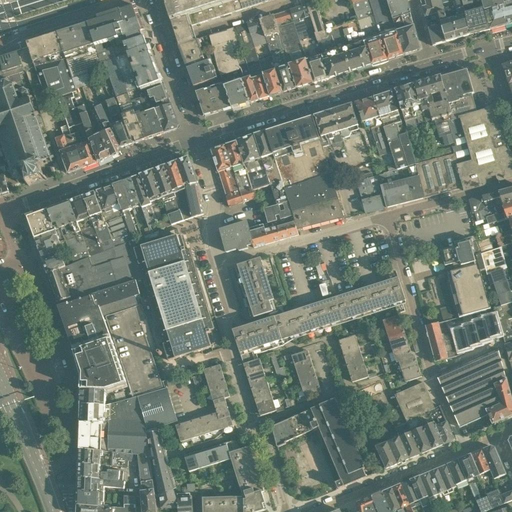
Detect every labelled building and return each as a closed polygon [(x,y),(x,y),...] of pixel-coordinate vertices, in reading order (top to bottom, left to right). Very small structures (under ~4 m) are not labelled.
[(190,27),(242,10),(238,0),(164,0),(176,38),(179,46),(194,40),(192,33),(190,27)] [(238,0),(242,10),(273,0),(238,0)] [(372,65),(389,60),(369,0),(351,0),(356,16),(372,65)] [(369,0),(389,60),(405,55),(386,0),(369,0)] [(406,0),(386,0),(405,55),(420,50),(414,26),(410,14),(411,14),(406,0)] [(420,0),(425,17),(438,14),(438,13),(440,13),(438,4),(436,0),(420,0)] [(438,13),(438,14),(446,42),(471,35),(461,0),(436,0),(438,4),(440,13),(438,13)] [(461,0),(471,35),(491,30),(481,0),(461,0)] [(481,0),(491,30),(504,26),(497,1),(501,0),(481,0)] [(503,0),(501,0),(497,1),(504,26),(511,23),(511,0),(505,0),(506,4),(505,4),(503,0)] [(316,33),(319,42),(327,40),(324,32),(325,31),(323,25),(316,2),(307,5),(316,32),(316,33)] [(307,5),(290,10),(314,83),(330,78),(319,42),(316,33),(316,32),(307,5)] [(135,6),(120,11),(124,23),(140,18),(135,6)] [(96,21),(88,23),(91,33),(95,32),(124,23),(120,11),(120,10),(95,18),(96,21)] [(298,88),(314,83),(290,10),(275,15),(298,88)] [(446,42),(438,14),(425,17),(433,46),(446,42)] [(284,93),(298,88),(275,15),(260,20),(264,31),(274,62),(284,93)] [(327,40),(319,42),(330,78),(372,65),(356,16),(350,18),(351,22),(336,26),(333,21),(323,25),(325,31),(324,32),(327,40)] [(123,37),(144,30),(140,18),(124,23),(95,32),(99,44),(123,37)] [(264,31),(260,20),(247,24),(251,36),(264,31)] [(103,69),(101,63),(97,52),(96,48),(91,33),(88,23),(57,33),(66,59),(72,79),(95,72),(103,69)] [(260,100),(271,97),(261,66),(251,36),(247,24),(235,27),(243,52),(246,61),(248,67),(248,68),(248,69),(260,100)] [(221,77),(242,70),(239,63),(244,61),(234,28),(227,30),(209,35),(213,47),(214,54),(215,59),(217,67),(221,77)] [(50,63),(61,61),(66,59),(57,33),(41,38),(50,63)] [(35,67),(50,63),(41,38),(27,43),(33,62),(35,67)] [(187,69),(203,63),(201,58),(202,58),(202,57),(204,57),(197,39),(194,40),(179,46),(187,69)] [(104,62),(117,97),(126,94),(163,81),(150,45),(116,57),(112,47),(104,49),(97,52),(101,63),(104,62)] [(22,66),(18,52),(0,57),(0,61),(1,64),(0,64),(0,79),(10,76),(20,73),(23,72),(22,66)] [(66,76),(73,92),(76,91),(76,90),(72,79),(66,59),(61,61),(66,76)] [(61,61),(50,63),(35,67),(41,84),(66,76),(61,61)] [(209,61),(203,63),(187,69),(194,87),(209,82),(215,79),(213,73),(216,72),(214,67),(211,67),(209,61)] [(251,103),(260,100),(248,69),(248,68),(248,67),(246,61),(244,61),(239,63),(242,70),(245,79),(243,80),(251,103)] [(271,97),(284,93),(274,62),(261,66),(271,97)] [(509,84),(511,83),(511,65),(511,63),(503,66),(509,84)] [(450,114),(451,120),(477,113),(472,94),(474,93),(467,70),(440,77),(451,114),(450,114)] [(72,79),(76,90),(91,84),(91,81),(97,79),(95,72),(72,79)] [(22,82),(20,73),(10,76),(13,84),(8,82),(8,79),(7,79),(7,82),(0,83),(0,147),(5,163),(8,162),(13,178),(12,179),(13,180),(14,179),(18,181),(17,182),(19,183),(19,181),(22,179),(24,181),(25,180),(24,178),(25,175),(26,175),(29,182),(27,185),(29,186),(31,183),(33,182),(33,181),(40,179),(40,180),(43,179),(46,180),(47,178),(44,177),(41,167),(43,166),(44,164),(51,162),(53,162),(52,159),(55,158),(54,156),(51,157),(36,115),(37,115),(34,107),(38,106),(29,80),(22,82)] [(47,102),(51,100),(51,99),(63,95),(63,96),(73,92),(66,76),(41,84),(47,102)] [(448,121),(451,120),(450,114),(451,114),(440,77),(425,82),(414,85),(423,113),(430,111),(433,121),(434,121),(439,138),(443,137),(445,146),(453,144),(451,135),(452,134),(448,121)] [(242,81),(225,86),(233,108),(250,104),(251,103),(243,80),(242,80),(242,81)] [(209,82),(194,87),(196,93),(205,90),(211,88),(209,82)] [(425,122),(423,113),(414,85),(402,89),(405,95),(406,95),(408,101),(404,103),(406,109),(410,108),(416,126),(417,126),(416,124),(425,122)] [(165,86),(148,92),(153,107),(155,106),(170,101),(165,86)] [(224,86),(212,91),(219,113),(224,111),(224,110),(231,109),(233,108),(225,86),(224,87),(224,86)] [(396,91),(407,129),(416,126),(410,108),(406,109),(404,103),(408,101),(406,95),(405,95),(402,89),(396,91)] [(212,115),(219,113),(212,91),(206,93),(205,90),(196,93),(200,103),(201,105),(201,106),(205,117),(205,116),(212,114),(212,115)] [(83,168),(98,163),(83,123),(80,115),(78,108),(75,109),(72,99),(75,98),(73,92),(63,96),(63,95),(51,99),(51,100),(47,102),(48,105),(51,104),(59,101),(61,106),(63,112),(71,135),(83,168)] [(164,134),(155,106),(153,107),(148,92),(140,95),(141,98),(146,113),(155,137),(164,134)] [(374,98),(391,153),(397,170),(397,171),(416,165),(414,156),(407,133),(399,136),(396,125),(402,123),(392,92),(374,98)] [(128,99),(126,94),(117,97),(124,118),(123,119),(125,121),(133,145),(146,140),(138,116),(135,109),(134,110),(131,101),(131,99),(128,99)] [(100,103),(101,106),(120,149),(133,145),(125,121),(123,122),(114,98),(106,101),(100,103)] [(138,116),(146,113),(141,98),(131,101),(134,110),(135,109),(138,116)] [(397,170),(391,153),(374,98),(356,103),(362,123),(364,123),(366,130),(371,128),(380,156),(381,156),(386,172),(387,172),(387,173),(397,170)] [(53,109),(61,106),(59,101),(51,104),(53,109)] [(179,125),(170,101),(155,106),(164,134),(177,129),(178,129),(179,125)] [(352,105),(333,111),(339,132),(341,131),(342,136),(345,138),(349,137),(351,133),(360,130),(358,125),(360,125),(359,121),(357,122),(352,105)] [(98,163),(109,158),(99,136),(95,137),(92,131),(94,130),(85,106),(78,108),(80,115),(83,123),(98,163)] [(118,150),(120,149),(101,106),(91,111),(101,135),(99,136),(109,158),(119,153),(118,150)] [(477,113),(451,120),(448,121),(452,134),(455,147),(453,147),(452,147),(454,155),(455,154),(465,191),(483,186),(484,185),(485,184),(485,182),(484,179),(497,175),(498,179),(499,180),(500,180),(501,180),(511,177),(511,158),(495,108),(494,109),(491,108),(490,108),(488,109),(487,109),(485,111),(477,113)] [(321,138),(319,138),(322,148),(332,145),(331,140),(334,139),(335,144),(342,142),(339,132),(333,111),(315,116),(321,138)] [(146,140),(155,137),(146,113),(138,116),(146,140)] [(313,117),(265,132),(284,189),(331,175),(322,148),(319,138),(313,117)] [(288,202),(284,189),(265,132),(254,136),(262,162),(271,186),(277,205),(288,202)] [(68,174),(83,168),(71,135),(65,137),(65,135),(56,139),(56,140),(54,141),(66,174),(68,173),(68,174)] [(253,191),(271,186),(262,162),(254,136),(237,142),(252,191),(253,191)] [(252,191),(237,142),(226,145),(244,203),(256,199),(253,191),(252,191)] [(229,208),(244,203),(226,145),(212,150),(211,151),(218,173),(219,173),(227,196),(226,197),(229,208)] [(454,155),(452,147),(435,153),(437,159),(454,155)] [(422,154),(414,156),(416,165),(424,162),(422,154)] [(455,154),(454,155),(437,159),(424,162),(416,165),(425,198),(463,188),(464,191),(465,191),(455,154)] [(189,158),(176,163),(184,188),(185,188),(185,189),(198,186),(196,179),(189,158)] [(185,188),(184,188),(176,163),(164,167),(173,192),(180,211),(184,221),(191,219),(185,189),(185,188)] [(425,198),(416,165),(397,171),(397,170),(387,173),(376,176),(385,208),(425,198)] [(164,167),(153,171),(164,202),(169,218),(172,226),(184,221),(180,211),(173,192),(164,167)] [(0,195),(9,193),(6,180),(5,169),(0,170),(0,195)] [(157,204),(164,202),(153,171),(141,176),(152,205),(157,220),(162,218),(157,204)] [(337,196),(331,175),(284,189),(288,202),(297,231),(302,230),(302,229),(339,220),(345,219),(337,196)] [(158,223),(158,222),(157,220),(152,205),(141,176),(132,179),(141,206),(142,209),(149,227),(158,223)] [(365,213),(385,208),(376,176),(357,182),(359,190),(365,213)] [(132,210),(141,206),(132,179),(122,183),(132,210)] [(139,239),(139,238),(137,234),(138,234),(129,211),(132,210),(122,183),(113,186),(131,236),(132,236),(134,241),(139,239)] [(115,248),(125,244),(125,243),(129,242),(133,240),(132,236),(131,236),(113,186),(94,193),(115,248)] [(204,215),(198,186),(185,189),(191,219),(204,215)] [(511,188),(469,200),(472,213),(511,202),(511,188)] [(359,190),(337,196),(345,219),(365,213),(359,190)] [(104,252),(115,248),(94,193),(82,198),(90,217),(104,252)] [(90,258),(104,252),(90,217),(82,198),(69,202),(71,207),(77,222),(81,236),(90,258)] [(73,264),(90,258),(81,236),(77,222),(71,207),(69,202),(49,210),(57,230),(61,229),(65,241),(68,249),(73,264)] [(247,222),(227,229),(221,231),(227,253),(239,249),(240,251),(247,249),(247,247),(254,244),(255,248),(299,235),(297,231),(288,202),(277,205),(264,209),(268,224),(249,229),(247,222)] [(486,218),(488,224),(511,216),(511,202),(472,213),(474,218),(496,212),(497,214),(486,218)] [(35,238),(57,230),(49,210),(27,217),(35,238)] [(498,227),(500,234),(511,230),(511,216),(488,224),(490,229),(498,227)] [(172,226),(169,218),(158,222),(158,223),(161,230),(171,226),(172,226)] [(61,229),(57,230),(35,238),(35,239),(40,250),(65,241),(61,229)] [(511,237),(511,230),(500,234),(502,239),(506,238),(511,237)] [(159,231),(144,237),(145,241),(160,236),(159,231)] [(128,251),(136,281),(143,279),(168,361),(212,347),(208,334),(211,333),(210,330),(214,330),(210,318),(192,256),(189,249),(186,250),(181,235),(172,237),(132,250),(129,242),(125,243),(125,244),(128,251)] [(483,249),(499,245),(496,237),(481,241),(483,249)] [(449,282),(486,272),(483,260),(478,262),(476,256),(471,239),(456,243),(457,247),(441,252),(445,266),(449,265),(451,272),(447,273),(449,282)] [(44,262),(62,255),(64,254),(63,251),(68,249),(65,241),(40,250),(44,262)] [(66,267),(60,270),(48,275),(58,304),(60,308),(93,297),(92,295),(136,281),(128,251),(125,244),(115,248),(104,252),(90,258),(73,264),(66,267)] [(488,276),(506,270),(507,270),(500,248),(481,255),(488,276)] [(66,267),(62,255),(44,262),(48,275),(60,270),(66,267)] [(264,268),(261,259),(261,258),(238,266),(241,276),(264,268)] [(241,276),(244,286),(263,280),(267,278),(264,268),(241,276)] [(509,280),(506,270),(488,276),(489,281),(490,287),(509,280)] [(487,275),(486,272),(449,282),(459,318),(487,311),(479,280),(482,279),(482,277),(487,275)] [(384,282),(392,305),(395,304),(398,314),(405,312),(402,302),(407,301),(399,277),(384,282)] [(267,278),(263,280),(244,286),(247,295),(270,288),(267,278)] [(511,288),(509,280),(490,287),(493,297),(511,291),(511,288)] [(60,308),(75,352),(112,340),(100,308),(140,295),(136,281),(92,295),(93,297),(60,308)] [(374,285),(382,309),(392,305),(384,282),(374,285)] [(364,288),(372,312),(382,309),(374,285),(364,288)] [(247,295),(250,305),(274,298),(270,288),(247,295)] [(354,291),(362,315),(372,312),(364,288),(354,291)] [(344,295),(346,299),(352,318),(362,315),(354,291),(344,295)] [(511,304),(511,303),(511,291),(493,297),(496,308),(511,304)] [(334,298),(336,302),(342,321),(352,318),(346,299),(344,295),(334,298)] [(250,305),(253,315),(254,318),(278,310),(274,298),(250,305)] [(324,301),(326,306),(332,325),(342,321),(336,302),(334,298),(324,301)] [(314,304),(316,309),(322,328),(332,325),(326,306),(324,301),(314,304)] [(304,307),(306,312),(312,331),(322,328),(316,309),(314,304),(304,307)] [(511,318),(511,308),(511,304),(496,308),(495,309),(499,322),(508,319),(508,320),(511,318)] [(133,398),(163,388),(141,321),(146,319),(141,305),(105,317),(133,398)] [(312,331),(306,312),(304,307),(294,311),(302,334),(312,331)] [(441,309),(444,321),(453,319),(450,307),(441,309)] [(294,311),(275,317),(233,331),(240,354),(241,355),(244,364),(258,359),(257,357),(257,354),(284,346),(293,340),(292,337),(302,334),(294,311)] [(386,331),(403,326),(399,316),(383,321),(386,331)] [(490,340),(494,338),(492,330),(498,329),(495,317),(485,320),(485,322),(488,333),(490,340)] [(511,331),(508,320),(508,319),(499,322),(502,334),(511,331)] [(445,321),(426,327),(431,344),(450,340),(445,321)] [(475,327),(478,336),(478,338),(480,344),(484,343),(482,335),(488,333),(485,322),(475,325),(475,327)] [(406,336),(403,326),(386,331),(390,341),(406,336)] [(475,327),(465,329),(465,331),(468,342),(470,349),(475,348),(472,339),(478,338),(478,336),(475,327)] [(511,342),(511,330),(511,331),(502,334),(503,336),(505,345),(511,342)] [(455,334),(458,345),(460,353),(465,352),(462,344),(468,342),(465,331),(455,334)] [(355,336),(349,338),(339,341),(342,352),(359,346),(355,336)] [(409,346),(406,336),(390,341),(393,351),(409,346)] [(127,384),(112,340),(75,352),(74,352),(81,376),(82,378),(81,390),(82,390),(106,391),(127,384)] [(450,340),(431,344),(436,363),(455,357),(450,340)] [(362,357),(359,346),(342,352),(346,362),(362,357)] [(413,357),(412,357),(409,346),(393,351),(396,363),(399,362),(413,357)] [(493,424),(511,416),(511,400),(498,349),(437,376),(460,428),(489,415),(493,424)] [(292,356),(292,358),(295,367),(311,361),(308,351),(292,356)] [(399,362),(402,372),(418,367),(415,356),(412,357),(413,357),(399,362)] [(349,372),(365,367),(362,357),(346,362),(349,372)] [(279,369),(276,358),(272,359),(278,378),(286,376),(283,367),(279,369)] [(244,364),(247,375),(263,370),(260,359),(258,359),(244,364)] [(311,361),(295,367),(298,377),(315,372),(311,361)] [(204,370),(204,371),(207,381),(224,376),(220,365),(204,370)] [(369,378),(368,375),(365,367),(349,372),(352,383),(369,378)] [(422,377),(418,367),(402,372),(405,380),(406,382),(422,377)] [(266,380),(263,370),(247,375),(250,385),(266,380)] [(315,372),(298,377),(302,387),(318,382),(315,372)] [(227,387),(224,376),(207,381),(210,392),(227,387)] [(250,385),(254,395),(270,390),(266,380),(250,385)] [(302,387),(305,396),(305,398),(321,393),(318,382),(302,387)] [(407,390),(413,405),(433,450),(444,445),(429,411),(423,397),(429,395),(423,383),(407,390)] [(227,387),(210,392),(214,402),(225,399),(230,397),(227,387)] [(106,406),(105,406),(81,405),(80,450),(99,452),(99,451),(104,452),(113,453),(129,455),(131,455),(133,457),(133,456),(133,454),(138,454),(138,457),(141,482),(141,483),(153,482),(149,455),(150,455),(146,432),(150,430),(177,422),(167,388),(133,398),(111,404),(106,406)] [(82,390),(82,391),(79,391),(78,404),(81,405),(105,406),(106,391),(82,390)] [(254,395),(257,406),(273,400),(270,390),(254,395)] [(401,410),(413,405),(407,390),(395,395),(401,410)] [(116,402),(126,399),(124,392),(114,395),(116,402)] [(217,413),(207,417),(212,433),(222,430),(223,433),(234,429),(227,404),(225,399),(214,402),(215,408),(217,413)] [(311,410),(272,427),(277,447),(278,448),(286,444),(285,443),(313,430),(314,432),(319,429),(340,478),(335,481),(338,490),(367,478),(363,470),(365,469),(336,399),(320,406),(311,410)] [(276,409),(273,400),(257,406),(260,416),(276,411),(276,409)] [(411,432),(421,454),(433,450),(413,405),(401,410),(411,432)] [(440,406),(435,409),(429,411),(444,445),(455,440),(440,406)] [(377,414),(377,415),(379,420),(388,416),(386,410),(377,414)] [(207,417),(197,420),(202,436),(212,433),(207,417)] [(197,420),(186,423),(191,439),(202,436),(197,420)] [(191,439),(186,423),(176,426),(181,442),(191,439)] [(157,479),(159,492),(162,508),(178,509),(173,490),(176,489),(161,434),(159,435),(158,432),(150,433),(153,452),(155,465),(157,479)] [(411,432),(400,437),(410,459),(421,454),(411,432)] [(376,447),(386,469),(410,459),(400,437),(376,447)] [(237,440),(216,446),(221,463),(234,459),(233,453),(240,450),(237,440)] [(211,466),(221,463),(216,446),(206,450),(211,466)] [(237,468),(255,462),(251,447),(240,450),(233,453),(234,459),(237,468)] [(494,480),(506,475),(495,449),(491,447),(482,450),(490,471),(494,480)] [(104,452),(99,451),(99,452),(80,450),(79,463),(100,466),(106,466),(128,468),(128,461),(117,458),(113,458),(113,453),(104,452)] [(195,453),(200,469),(211,466),(206,450),(195,453)] [(490,471),(482,450),(471,455),(481,480),(488,497),(493,509),(504,504),(501,496),(498,490),(492,493),(487,481),(489,481),(486,473),(490,471)] [(131,462),(133,457),(131,455),(129,455),(113,453),(113,458),(117,458),(128,461),(131,462)] [(185,456),(190,472),(200,469),(195,453),(185,456)] [(481,480),(471,455),(459,460),(467,481),(468,483),(478,479),(479,481),(481,480)] [(459,460),(447,465),(456,486),(467,481),(459,460)] [(255,462),(237,468),(241,483),(260,477),(255,462)] [(101,466),(100,466),(79,463),(79,478),(123,482),(124,472),(110,471),(109,471),(109,472),(108,473),(103,473),(102,474),(102,480),(100,480),(101,466)] [(447,465),(438,469),(448,491),(457,487),(456,486),(447,465)] [(438,469),(429,473),(438,495),(448,491),(438,469)] [(429,499),(438,495),(429,473),(420,477),(429,499)] [(260,477),(241,483),(247,500),(263,495),(262,493),(265,492),(260,477)] [(434,511),(429,499),(420,477),(411,481),(419,501),(421,505),(422,508),(423,511),(434,511)] [(123,489),(123,482),(79,478),(78,491),(103,494),(103,493),(105,494),(124,496),(125,489),(123,489)] [(419,501),(411,481),(402,484),(412,509),(421,505),(419,501)] [(154,490),(153,482),(141,483),(143,492),(141,492),(143,511),(157,511),(154,490)] [(477,502),(479,508),(480,511),(485,511),(493,509),(488,497),(482,499),(475,483),(469,485),(476,501),(477,502)] [(413,511),(412,509),(402,484),(392,488),(401,509),(403,508),(404,511),(413,511)] [(177,494),(178,509),(178,511),(193,511),(192,497),(195,497),(194,485),(188,485),(188,491),(185,491),(185,494),(177,494)] [(401,509),(392,488),(383,492),(391,511),(397,511),(398,511),(404,511),(403,508),(401,509)] [(78,502),(78,505),(103,507),(103,503),(104,503),(105,494),(103,493),(103,494),(78,491),(78,492),(75,492),(75,501),(78,502)] [(511,501),(511,491),(501,496),(504,504),(511,501)] [(391,511),(383,492),(373,497),(379,511),(391,511)] [(246,511),(260,511),(268,510),(263,495),(247,500),(246,511)] [(124,496),(124,508),(136,509),(135,497),(124,496)] [(379,511),(373,497),(364,500),(369,511),(379,511)] [(231,511),(231,500),(217,501),(217,511),(231,511)] [(246,511),(247,500),(231,500),(231,511),(246,511)] [(369,511),(364,500),(358,503),(356,506),(356,507),(357,511),(369,511)] [(217,511),(217,501),(203,501),(203,511),(217,511)]
